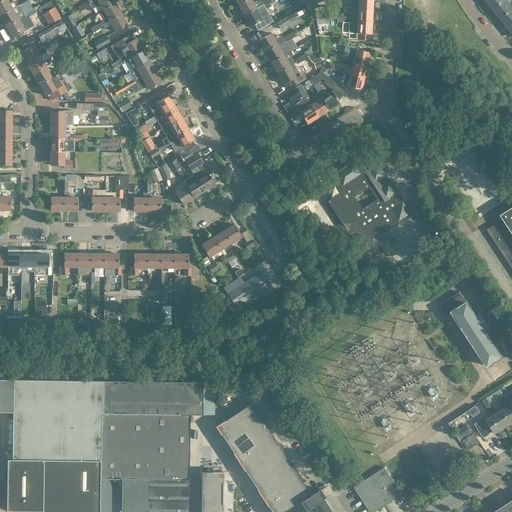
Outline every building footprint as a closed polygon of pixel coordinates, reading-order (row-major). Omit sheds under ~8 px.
[(3,0),(0,2),(0,16),(0,17),(6,13),(17,7),(14,1),(9,4),(7,0),(3,0)] [(113,0),(95,0),(89,4),(88,1),(88,2),(83,5),(86,9),(87,8),(89,12),(100,6),(102,10),(112,5),(115,3),(113,0)] [(246,0),(238,5),(244,16),(256,9),(263,5),(264,7),(270,4),(267,0),(266,0),(262,2),(261,1),(257,3),(256,1),(253,3),(250,0),(246,0)] [(351,0),(351,8),(358,8),(372,9),(372,0),(351,0)] [(485,0),(492,9),(503,0),(485,0)] [(511,0),(503,0),(492,9),(500,18),(511,9),(511,6),(509,3),(511,0)] [(51,1),(40,7),(40,8),(39,8),(38,11),(42,14),(48,25),(61,19),(54,7),(54,8),(51,1)] [(102,25),(109,21),(117,16),(121,14),(115,3),(112,5),(102,10),(100,12),(104,20),(100,22),(100,23),(101,23),(102,25)] [(19,21),(26,17),(24,14),(22,11),(23,11),(20,5),(17,7),(6,13),(0,17),(6,28),(11,25),(19,21)] [(349,14),(349,18),(348,20),(371,22),(372,9),(358,8),(358,14),(349,14)] [(256,9),(244,16),(250,26),(262,19),(256,9)] [(511,9),(500,18),(508,28),(511,24),(511,9)] [(127,25),(121,14),(117,16),(109,21),(115,32),(127,25)] [(64,18),(70,29),(76,26),(70,15),(64,18)] [(286,17),(273,25),(277,31),(290,24),(286,17)] [(11,25),(6,28),(13,38),(34,26),(30,20),(21,25),(19,21),(11,25)] [(348,20),(348,23),(348,28),(357,29),(356,33),(355,40),(364,40),(365,34),(370,34),(371,22),(348,20)] [(62,21),(38,35),(42,43),(61,32),(63,34),(60,36),(63,41),(71,37),(68,33),(65,29),(67,29),(62,21)] [(76,26),(70,29),(75,37),(79,35),(78,32),(82,30),(79,24),(76,26)] [(265,52),(284,40),(285,43),(290,40),(287,35),(283,38),(281,35),(274,39),(270,34),(258,41),(265,52)] [(123,61),(142,50),(136,39),(132,41),(129,36),(110,47),(118,61),(119,61),(122,59),(123,61)] [(97,50),(109,42),(106,37),(94,44),(97,50)] [(65,45),(70,53),(78,49),(73,40),(65,45)] [(265,52),(271,62),(283,56),(280,51),(287,47),(285,43),(284,40),(265,52)] [(46,52),(45,51),(43,47),(36,51),(33,46),(21,53),(27,64),(33,61),(40,57),(39,56),(46,52)] [(345,60),(366,65),(369,53),(345,47),(343,57),(345,58),(345,60)] [(126,62),(131,71),(149,61),(142,50),(123,61),(122,59),(119,61),(118,61),(116,62),(119,67),(126,62)] [(277,73),(293,64),(294,63),(288,52),(283,56),(271,62),(277,73)] [(363,77),(366,65),(345,60),(345,58),(343,57),(340,56),(339,61),(338,64),(351,67),(349,74),(363,77)] [(27,64),(33,74),(46,67),(45,67),(53,63),(50,58),(42,62),(40,57),(33,61),(27,64)] [(155,72),(149,61),(131,71),(133,81),(135,84),(155,72)] [(293,64),(277,73),(284,84),(287,90),(306,79),(302,74),(300,75),(293,64)] [(103,74),(112,70),(110,65),(101,69),(103,74)] [(33,74),(40,85),(52,78),(46,67),(33,74)] [(133,81),(129,83),(131,88),(131,89),(134,93),(143,88),(142,87),(145,84),(148,90),(161,82),(155,72),(135,84),(133,81)] [(320,72),(318,74),(321,76),(320,78),(324,81),(327,77),(320,72)] [(342,85),(346,86),(360,89),(363,77),(349,74),(345,73),(342,85)] [(59,74),(52,78),(40,85),(46,96),(48,95),(51,101),(69,91),(60,77),(59,74)] [(332,81),(327,77),(324,81),(323,83),(333,91),(331,92),(338,102),(345,92),(331,83),(332,81)] [(117,95),(126,90),(126,91),(131,88),(129,83),(114,92),(116,95),(117,95)] [(301,94),(305,92),(300,84),(296,87),(298,90),(300,93),(301,94)] [(296,87),(295,88),(286,94),(291,102),(298,98),(302,96),(301,94),(300,93),(298,90),(296,87)] [(306,98),(308,97),(305,92),(301,94),(302,96),(298,98),(301,101),(306,98)] [(320,99),(328,111),(339,104),(338,102),(331,92),(321,98),(320,99)] [(156,119),(175,108),(169,96),(162,100),(159,95),(147,102),(150,108),(155,116),(156,119)] [(318,118),(328,111),(320,99),(321,98),(319,95),(308,102),(310,105),(318,118)] [(122,113),(133,106),(128,98),(118,105),(122,113)] [(307,124),(318,118),(310,105),(308,102),(306,98),(301,101),(295,105),(307,124)] [(133,127),(134,126),(139,123),(135,116),(140,113),(137,107),(125,114),(133,127)] [(162,130),(182,118),(175,108),(156,119),(155,116),(150,119),(152,124),(157,121),(162,130)] [(51,112),(51,125),(64,125),(72,125),(73,109),(63,109),(63,112),(51,112)] [(0,124),(11,124),(12,111),(0,111),(0,124)] [(188,129),(182,118),(162,130),(167,138),(168,140),(188,129)] [(0,138),(11,138),(11,124),(0,124),(0,138)] [(64,139),(64,125),(51,125),(51,139),(64,139)] [(146,125),(137,130),(140,135),(145,131),(144,129),(147,127),(146,125)] [(171,146),(179,142),(182,147),(194,140),(188,129),(168,140),(167,138),(162,141),(164,146),(169,143),(171,146)] [(69,139),(64,139),(51,139),(51,152),(64,152),(74,152),(74,142),(75,142),(75,136),(69,136),(69,139)] [(0,151),(11,152),(11,138),(0,138),(0,151)] [(107,140),(107,147),(107,149),(118,149),(118,139),(107,140)] [(162,141),(154,146),(155,148),(156,148),(157,148),(158,149),(164,146),(162,141)] [(152,142),(147,145),(144,146),(148,153),(155,148),(154,146),(152,142)] [(148,153),(152,159),(161,154),(157,148),(156,148),(148,153)] [(184,160),(192,154),(189,150),(181,155),(184,160)] [(0,165),(11,166),(11,152),(0,151),(0,165)] [(63,162),(64,152),(51,152),(51,166),(63,166),(63,169),(72,169),(72,162),(63,162)] [(203,163),(197,153),(184,161),(191,170),(201,164),(203,163)] [(329,177),(340,194),(328,202),(359,251),(412,216),(377,163),(365,171),(356,159),(329,177)] [(193,175),(204,191),(214,184),(207,172),(201,164),(191,170),(193,175)] [(170,178),(165,166),(159,169),(164,180),(170,178)] [(162,180),(157,168),(149,172),(154,184),(162,180)] [(204,191),(193,175),(183,182),(185,186),(193,198),(204,191)] [(75,176),(75,189),(83,189),(83,176),(75,176)] [(127,177),(115,177),(115,190),(128,190),(127,177)] [(193,198),(185,186),(175,193),(183,205),(193,198)] [(91,211),(105,211),(105,198),(95,198),(95,190),(89,190),(89,198),(92,198),(91,211)] [(115,198),(105,198),(105,211),(119,212),(119,199),(122,199),(122,190),(115,190),(115,198)] [(310,190),(292,201),(297,208),(314,196),(310,190)] [(66,192),(64,192),(64,198),(64,211),(78,211),(78,198),(68,198),(68,192),(66,192)] [(11,198),(0,197),(0,210),(11,210),(11,198)] [(51,211),(64,211),(64,198),(51,198),(51,211)] [(146,212),(146,199),(133,199),(133,212),(146,212)] [(146,199),(146,212),(160,212),(160,199),(146,199)] [(511,207),(500,215),(502,219),(486,230),(511,269),(511,207)] [(222,232),(230,244),(241,237),(233,225),(222,232)] [(230,244),(222,232),(212,239),(219,250),(224,257),(227,263),(234,258),(231,253),(227,255),(223,248),(230,244)] [(219,250),(212,239),(201,245),(209,257),(219,250)] [(247,250),(254,246),(251,240),(244,245),(247,250)] [(203,251),(197,254),(201,260),(206,257),(203,251)] [(18,273),(21,273),(21,254),(7,254),(7,267),(16,267),(16,273),(18,273)] [(21,254),(21,273),(23,273),(25,273),(25,267),(34,267),(34,254),(21,254)] [(48,254),(34,254),(34,267),(44,267),(44,275),(51,275),(51,267),(48,267),(48,254)] [(71,269),(77,269),(78,269),(78,255),(64,255),(64,267),(61,267),(61,275),(68,275),(68,267),(71,267),(71,269)] [(91,273),(91,267),(91,255),(78,255),(78,269),(77,269),(77,276),(88,276),(88,279),(94,279),(94,273),(91,273)] [(91,267),(104,267),(104,255),(91,255),(91,267)] [(104,255),(104,267),(114,267),(114,276),(120,276),(120,267),(118,267),(118,255),(104,255)] [(137,267),(147,267),(147,255),(133,255),(133,267),(131,267),(131,276),(137,276),(137,267)] [(161,268),(161,255),(147,255),(147,267),(161,268)] [(174,268),(174,255),(161,255),(161,268),(174,268)] [(188,256),(174,255),(174,268),(184,268),(184,276),(190,276),(191,268),(188,268),(188,256)] [(212,273),(218,269),(215,263),(211,265),(206,258),(201,261),(202,261),(200,262),(202,266),(204,264),(206,269),(208,267),(212,273)] [(243,274),(239,269),(235,272),(238,277),(243,274)] [(261,291),(269,285),(260,272),(227,294),(227,295),(225,296),(228,301),(230,299),(236,307),(244,302),(247,307),(264,295),(261,291)] [(21,284),(23,284),(23,279),(18,279),(18,284),(10,283),(9,293),(20,293),(20,291),(21,284)] [(441,304),(444,310),(449,316),(453,313),(488,367),(502,357),(485,330),(489,327),(480,313),(475,316),(460,292),(441,304)] [(486,308),(491,304),(485,294),(479,298),(486,308)] [(135,301),(127,302),(128,315),(136,315),(135,301)] [(171,326),(171,307),(162,307),(162,326),(171,326)] [(78,325),(90,325),(90,318),(88,318),(88,313),(80,313),(80,319),(78,319),(78,325)] [(20,316),(6,316),(6,325),(21,324),(20,316)] [(117,316),(106,316),(106,325),(117,325),(117,316)] [(214,383),(13,380),(0,380),(0,412),(13,412),(12,460),(7,460),(6,511),(42,511),(99,511),(100,479),(101,414),(189,415),(214,415),(214,383)] [(498,398),(494,393),(485,398),(489,403),(498,398)] [(233,415),(245,434),(248,438),(267,426),(264,421),(263,422),(254,408),(255,408),(252,403),(233,415)] [(499,409),(500,411),(496,414),(505,427),(511,422),(511,415),(507,407),(506,407),(504,404),(499,407),(499,409)] [(188,480),(189,415),(101,414),(100,479),(121,480),(188,480)] [(495,434),(505,427),(496,414),(488,419),(486,417),(474,425),(483,439),(489,435),(489,434),(493,431),(495,434)] [(245,434),(233,415),(215,427),(221,437),(222,436),(227,445),(245,434)] [(263,460),(282,448),(279,444),(278,444),(269,431),(270,430),(267,426),(248,438),(257,452),(263,460)] [(245,434),(227,445),(233,454),(232,455),(239,464),(257,452),(248,438),(245,434)] [(473,435),(462,442),(469,453),(480,446),(473,435)] [(284,453),(282,448),(263,460),(269,469),(271,472),(288,460),(284,453)] [(257,452),(239,464),(245,473),(245,472),(251,481),(269,469),(263,460),(257,452)] [(293,467),(288,460),(271,472),(278,483),(296,471),(293,467)] [(385,468),(370,478),(388,504),(402,494),(385,468)] [(269,469),(251,481),(256,490),(256,491),(262,500),(281,488),(278,483),(271,472),(269,469)] [(285,494),(303,483),(299,476),(296,471),(278,483),(281,488),(285,494)] [(201,494),(222,494),(222,484),(223,484),(223,472),(201,472),(201,494)] [(375,511),(388,504),(370,478),(353,488),(369,511),(375,511)] [(188,511),(188,480),(121,480),(121,511),(188,511)] [(285,494),(293,506),(311,494),(308,489),(308,490),(303,483),(285,494)] [(281,488),(262,500),(269,509),(271,511),(283,511),(293,506),(285,494),(281,488)] [(299,502),(305,511),(331,511),(322,498),(324,497),(319,489),(299,502)] [(222,494),(201,494),(200,511),(222,511),(223,505),(222,505),(222,494)] [(511,511),(511,501),(495,511),(511,511)]
